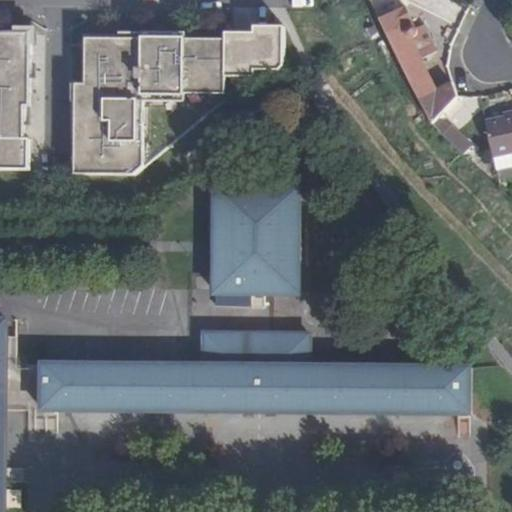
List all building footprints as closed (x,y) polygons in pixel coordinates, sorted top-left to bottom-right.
[(381,18),(389,33),(421,98),(438,89),(414,38),(420,34),(406,6),(381,18)] [(43,29),(0,29),(0,165),(44,165),(44,161),(42,161),(42,138),(44,138),(44,134),(39,134),(38,101),(44,101),(43,29)] [(227,43),(89,44),(89,89),(79,89),(79,179),(138,179),(228,102),(228,80),(258,80),(258,73),(283,73),(287,68),(287,29),(257,29),(257,36),(227,36),(227,43)] [(439,88),(421,98),(433,122),(463,155),(470,148),(441,115),(461,93),(454,81),(439,88)] [(511,112),(504,114),(503,119),(486,122),(494,157),(511,153),(511,112)] [(511,153),(494,157),(498,172),(511,169),(511,153)] [(300,294),(300,193),(221,193),(220,293),(300,294)] [(472,413),(472,369),(311,367),(310,337),(208,336),(207,367),(47,366),(46,409),(472,413)]
